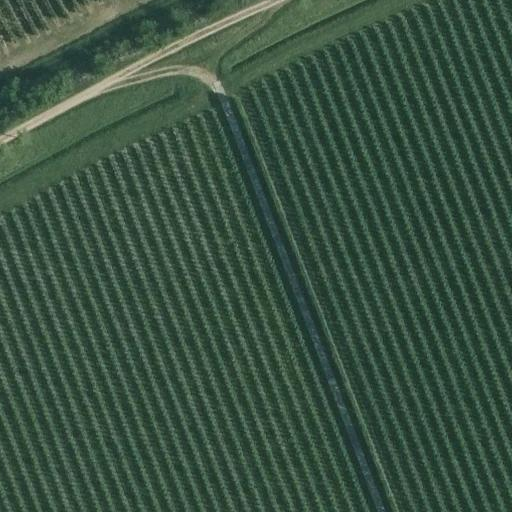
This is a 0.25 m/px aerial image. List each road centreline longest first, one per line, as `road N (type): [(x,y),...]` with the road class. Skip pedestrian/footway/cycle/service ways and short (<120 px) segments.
road 1 (track): [(0,145),(186,42),(289,0)]
road 2 (track): [(216,82),(163,73),(87,97)]
road 3 (track): [(216,82),(218,57),(306,0)]
